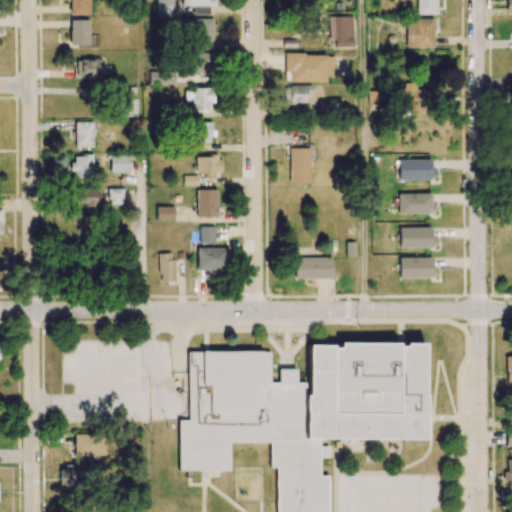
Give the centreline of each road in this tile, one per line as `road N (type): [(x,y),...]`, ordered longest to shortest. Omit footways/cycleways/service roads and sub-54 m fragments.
road 1 (residential): [(480,511),(476,0)]
road 2 (residential): [(32,511),(29,0)]
road 3 (residential): [(511,310),(0,310)]
road 4 (residential): [(256,310),(252,0)]
